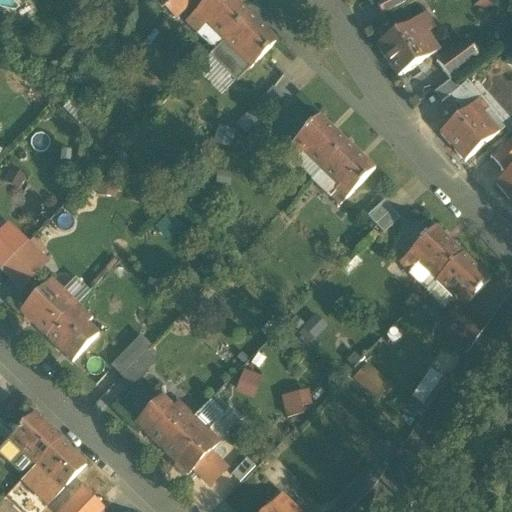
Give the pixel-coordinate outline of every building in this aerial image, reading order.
[(153,0),(175,20),(194,0),(153,0)] [(205,27),(222,44),(248,17),(231,0),(211,0),(186,26),(196,36),(205,27)] [(386,0),(376,6),(382,16),(401,5),(398,0),(386,0)] [(495,0),(474,0),(473,8),(493,13),(495,0)] [(426,15),(416,21),(425,36),(435,29),(426,15)] [(248,17),(222,44),(249,70),(275,43),(248,17)] [(376,47),(397,79),(437,54),(425,36),(416,21),(376,47)] [(464,41),(458,46),(465,56),(471,51),(464,41)] [(235,84),(249,70),(222,44),(214,53),(208,58),(235,84)] [(435,63),(450,82),(451,81),(478,61),(471,51),(465,56),(458,46),(435,63)] [(511,55),(508,54),(503,67),(511,70),(511,55)] [(474,77),(458,91),(451,96),(465,113),(480,100),(488,93),(474,77)] [(458,91),(451,81),(450,82),(433,95),(440,104),(451,96),(458,91)] [(439,134),(463,164),(493,139),(477,120),(483,116),(489,110),(480,100),(465,113),(439,134)] [(477,120),(493,139),(499,134),(483,116),(477,120)] [(302,156),(320,173),(347,145),(319,118),(284,154),(294,164),(302,156)] [(511,139),(489,159),(504,177),(511,170),(511,139)] [(374,172),(347,145),(320,173),(337,189),(329,198),(340,208),(374,172)] [(511,170),(504,177),(495,186),(511,206),(511,170)] [(367,218),(375,227),(391,212),(383,203),(367,218)] [(399,220),(391,212),(375,227),(377,229),(383,235),(399,220)] [(417,267),(435,284),(461,256),(434,230),(399,266),(409,276),(417,267)] [(0,271),(1,272),(22,250),(3,232),(0,236),(0,271)] [(40,260),(26,246),(22,250),(1,272),(21,291),(40,271),(40,260)] [(489,283),(461,256),(435,284),(452,301),(444,309),(454,319),(465,308),(489,283)] [(20,314),(46,339),(77,307),(62,293),(58,298),(46,287),(20,314)] [(91,321),(77,307),(46,339),(72,364),(98,337),(86,326),(91,321)] [(443,331),(467,353),(485,327),(465,308),(454,319),(443,331)] [(312,340),(326,326),(315,316),(301,330),(312,340)] [(111,373),(119,381),(150,349),(141,341),(111,373)] [(158,357),(150,349),(119,381),(128,389),(158,357)] [(253,400),(262,377),(242,370),(234,392),(253,400)] [(393,421),(406,430),(426,400),(413,391),(393,421)] [(308,416),(306,392),(282,394),(284,417),(308,416)] [(135,427),(161,452),(192,419),(178,405),(173,411),(162,399),(135,427)] [(193,420),(192,419),(161,452),(187,477),(192,472),(209,455),(219,444),(207,433),(222,418),(208,404),(193,420)] [(13,461),(28,475),(59,443),(34,418),(7,445),(18,456),(13,461)] [(85,467),(59,443),(28,475),(43,489),(48,484),(59,495),(85,467)] [(18,456),(7,445),(0,452),(0,457),(9,466),(13,461),(18,456)] [(239,464),(241,466),(246,461),(254,469),(260,462),(250,452),(239,464)] [(192,472),(209,489),(224,474),(224,470),(209,455),(192,472)] [(230,477),(239,485),(254,469),(246,461),(241,466),(230,477)] [(328,510),(330,511),(349,511),(360,501),(363,499),(366,496),(371,490),(379,480),(381,478),(367,467),(351,488),(328,510)] [(296,511),(283,499),(269,511),(296,511)]
